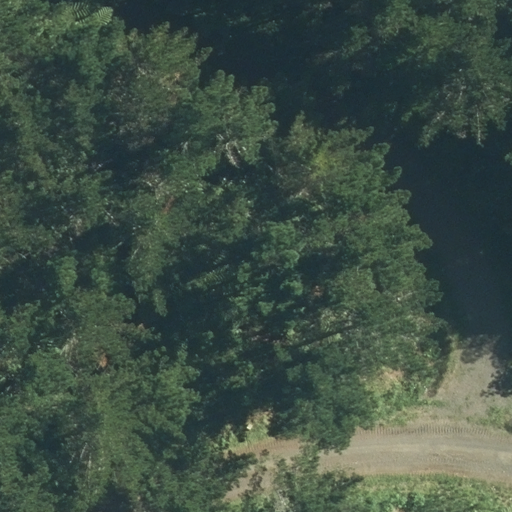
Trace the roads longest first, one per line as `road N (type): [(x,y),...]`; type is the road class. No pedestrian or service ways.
road 1 (track): [(419,445),(467,269),(427,192),(369,134),(305,96),(36,0)]
road 2 (track): [(124,511),(228,473),(419,445)]
